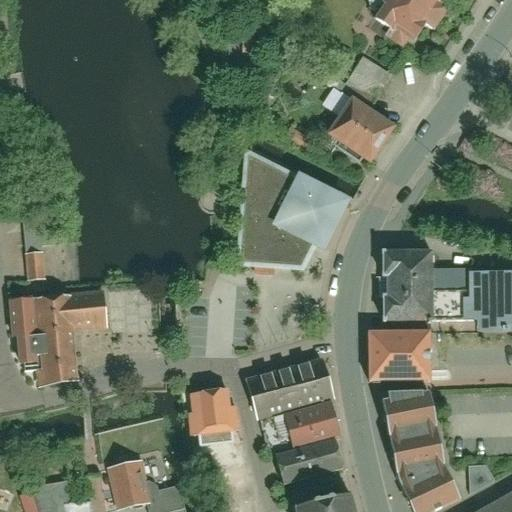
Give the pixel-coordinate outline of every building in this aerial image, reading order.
[(381,0),(370,18),(419,47),(429,32),(436,37),(456,4),(448,0),(381,0)] [(370,162),(398,119),(374,104),(391,77),(354,53),(324,101),(333,107),(319,130),(370,162)] [(349,199),(294,171),(241,151),(233,267),(302,272),(314,248),(322,251),(336,224),(349,199)] [(14,234),(18,265),(36,263),(32,232),(14,234)] [(432,293),(432,254),(383,254),(383,324),(432,323),(432,293)] [(432,293),(432,323),(480,323),(480,335),(511,335),(511,275),(471,275),(471,293),(432,293)] [(9,378),(68,374),(64,314),(96,312),(94,277),(24,282),(27,334),(7,336),(9,378)] [(430,383),(429,335),(380,334),(368,335),(368,382),(430,383)] [(333,400),(323,365),(247,385),(257,420),(333,400)] [(191,437),(237,431),(232,411),(229,411),(227,392),(190,397),(193,416),(189,416),(191,437)] [(379,396),(398,491),(410,511),(438,511),(459,502),(447,476),(429,393),(379,396)] [(287,433),(293,454),(336,442),(341,441),(331,404),(261,424),(265,439),(287,433)] [(293,511),(292,511),(353,511),(350,497),(326,503),(321,478),(344,472),(336,442),(293,454),(275,458),(285,488),(311,481),(316,505),(293,511)] [(82,511),(75,488),(63,492),(56,467),(19,478),(27,498),(30,511),(82,511)] [(116,511),(152,504),(145,467),(108,474),(116,511)] [(511,511),(511,497),(487,511),(511,511)] [(0,511),(30,511),(27,498),(0,503),(0,511)]
